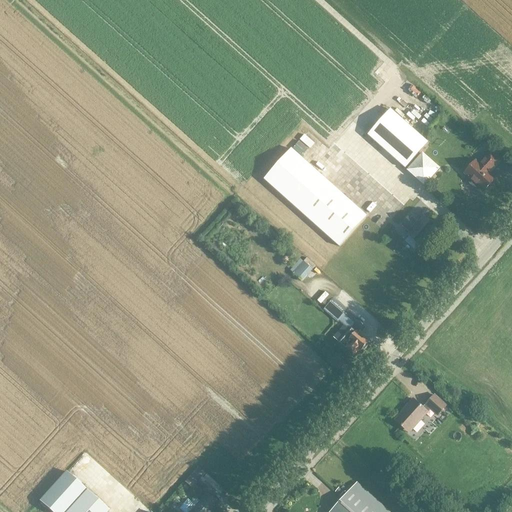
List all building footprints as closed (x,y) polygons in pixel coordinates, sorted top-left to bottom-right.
[(368,135),(406,169),(428,143),(391,110),(368,135)] [(487,149),(465,174),(471,179),(469,182),(470,184),(473,187),(476,188),(479,186),(484,191),(495,179),(490,174),(501,161),(487,149)] [(339,247),(367,216),(292,150),(264,180),(339,247)] [(423,155),(408,171),(425,186),(439,169),(423,155)] [(408,236),(421,247),(426,240),(427,241),(432,235),(431,235),(437,229),(424,218),(419,224),(416,221),(417,220),(411,216),(402,225),(411,233),(408,236)] [(302,282),(312,271),(304,263),(293,274),(302,282)] [(326,291),(318,300),(326,306),(333,297),(326,291)] [(327,306),(340,318),(347,324),(348,322),(355,329),(360,324),(346,311),(347,309),(334,298),(327,306)] [(350,341),(353,343),(350,346),(350,351),(353,354),(357,353),(360,350),(362,351),(368,343),(364,339),(365,338),(358,332),(356,333),(352,329),(346,336),(350,340),(350,341)] [(437,417),(445,407),(433,396),(422,409),(413,400),(405,409),(406,410),(395,422),(409,434),(430,411),(437,417)] [(198,469),(187,480),(194,486),(205,475),(198,469)] [(383,490),(391,480),(379,469),(370,479),(383,490)] [(51,511),(62,511),(85,488),(65,470),(38,500),(51,511)] [(211,496),(216,491),(205,482),(201,487),(211,496)] [(390,511),(357,483),(330,511),(390,511)] [(107,511),(109,511),(86,491),(66,511),(107,511)] [(211,511),(218,505),(206,495),(190,511),(211,511)] [(183,511),(188,511),(198,500),(195,498),(191,502),(187,498),(179,508),(183,511)]
